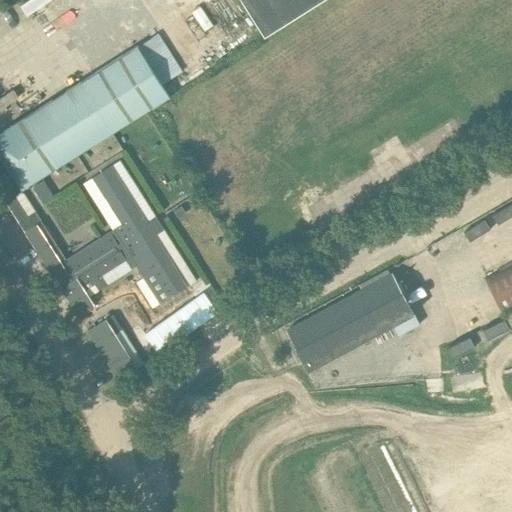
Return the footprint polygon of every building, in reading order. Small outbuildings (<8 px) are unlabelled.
[(18,0),(26,12),(45,0),(18,0)] [(241,0),(264,35),(319,0),(241,0)] [(156,8),(136,16),(139,25),(160,17),(156,8)] [(169,96),(137,46),(82,80),(0,132),(0,155),(23,190),(114,131),(119,128),(169,96)] [(196,281),(120,160),(84,183),(113,229),(66,259),(22,190),(5,201),(78,315),(95,304),(89,296),(137,266),(161,303),(196,281)] [(45,180),(33,187),(44,203),(55,196),(45,180)] [(186,213),(181,205),(173,210),(179,218),(186,213)] [(476,237),(497,230),(493,216),(472,223),(476,237)] [(490,258),(493,267),(509,263),(506,253),(490,258)] [(511,311),(511,263),(484,278),(504,316),(511,311)] [(414,313),(393,273),(287,330),(308,370),(414,313)] [(122,328),(113,314),(88,330),(120,380),(138,368),(115,332),(122,328)] [(454,356),(511,327),(507,316),(449,345),(454,356)]
